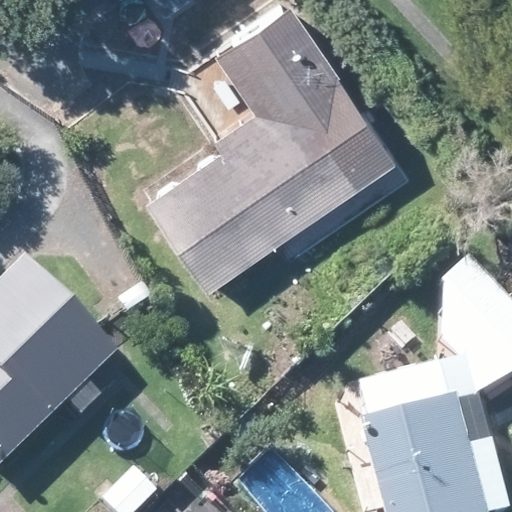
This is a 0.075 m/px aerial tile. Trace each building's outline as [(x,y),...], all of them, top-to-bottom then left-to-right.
[(160,192),(221,279),(411,149),(308,0),(295,0),(227,46),(267,103),(228,129),(236,140),(160,192)] [(98,264),(120,301),(144,288),(122,250),(98,264)] [(100,328),(87,315),(33,259),(0,291),(0,464),(5,470),(63,413),(125,352),(100,328)] [(464,401),(476,397),(466,361),(366,389),(373,420),(366,422),(382,478),(385,492),(390,511),(493,511),(479,459),(464,401)] [(108,499),(122,511),(137,511),(160,486),(137,466),(108,499)]
